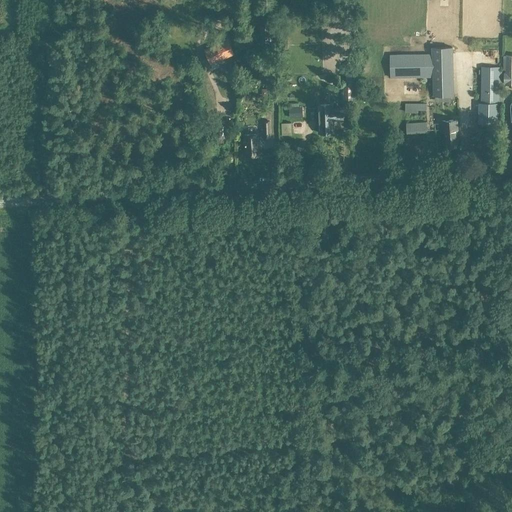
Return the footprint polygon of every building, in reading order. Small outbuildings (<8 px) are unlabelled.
[(260,16),(260,42),(271,42),(271,16),(260,16)] [(212,61),(232,53),(227,42),(207,50),(212,61)] [(433,78),(433,96),(454,96),(453,47),(432,48),(432,54),(390,55),(391,79),(433,78)] [(506,70),(506,84),(511,84),(511,54),(506,55),(506,56),(503,56),(503,65),(504,65),(503,70),(506,70)] [(479,124),(499,124),(500,104),(500,68),(482,67),(481,103),(479,103),(479,124)] [(344,116),(353,116),(353,81),(345,81),(344,116)] [(427,104),(406,103),(405,113),(418,113),(418,110),(427,110),(427,104)] [(289,107),(290,119),(304,118),(303,107),(289,107)] [(344,119),(343,109),(325,109),(325,120),(320,120),(321,133),(334,133),(334,129),(337,129),(336,125),(334,125),(333,120),(344,119)] [(271,139),(271,121),(263,121),(263,139),(271,139)] [(407,123),(407,133),(427,133),(427,123),(407,123)] [(444,131),(445,147),(458,146),(457,131),(444,131)] [(247,142),(248,156),(259,156),(258,142),(260,142),(259,134),(245,135),(245,142),(247,142)]
